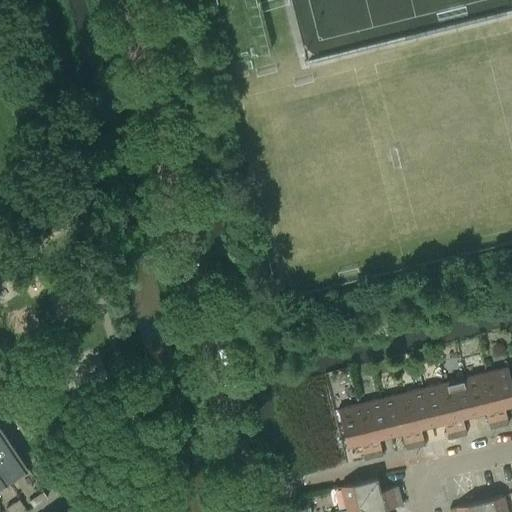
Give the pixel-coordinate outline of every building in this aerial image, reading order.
[(511,384),(507,366),(485,372),(499,426),(508,423),(504,406),(511,403),(511,384)] [(485,372),(464,377),(473,413),(485,410),(490,428),(499,426),(485,372)] [(464,377),(443,382),(457,436),(466,434),(462,416),(473,413),(464,377)] [(457,436),(443,382),(422,387),(432,423),(443,421),(448,438),(457,436)] [(422,387),(402,392),(415,447),(424,444),(420,426),(432,423),(422,387)] [(415,447),(402,392),(381,398),(390,434),(401,431),(406,449),(415,447)] [(390,434),(381,398),(360,403),(373,457),(382,455),(378,437),(390,434)] [(359,441),(364,459),(373,457),(360,403),(338,408),(347,445),(359,441)] [(27,467),(0,427),(0,471),(6,481),(27,467)] [(340,486),(346,508),(400,494),(398,485),(380,490),(377,477),(340,486)] [(47,497),(43,491),(29,500),(33,506),(47,497)] [(385,511),(384,508),(402,504),(400,494),(346,508),(346,511),(385,511)] [(507,511),(503,494),(449,508),(450,511),(507,511)] [(6,508),(8,511),(11,511),(23,505),(19,499),(6,508)]
